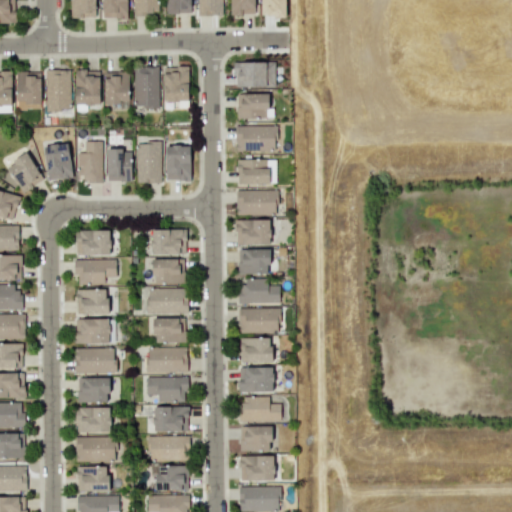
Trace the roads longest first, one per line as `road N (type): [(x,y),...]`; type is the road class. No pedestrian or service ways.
road 1 (residential): [(209,41),(215,511)]
road 2 (residential): [(51,511),(48,221),(67,208),(210,206)]
road 3 (residential): [(263,40),(0,44)]
